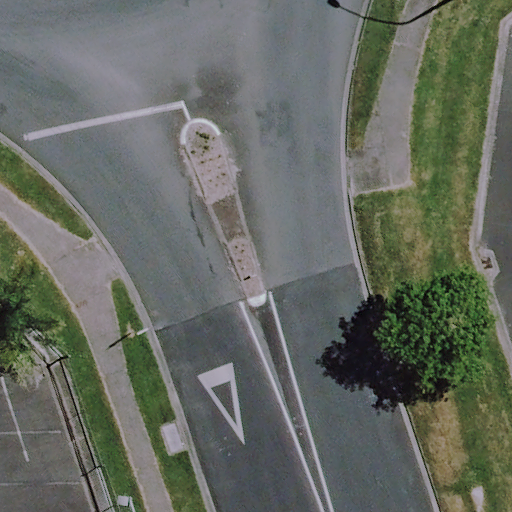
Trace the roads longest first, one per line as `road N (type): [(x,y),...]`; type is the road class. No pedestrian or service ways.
road 1 (tertiary): [(167,28),(327,511)]
road 2 (tertiary): [(167,28),(73,39),(0,18)]
